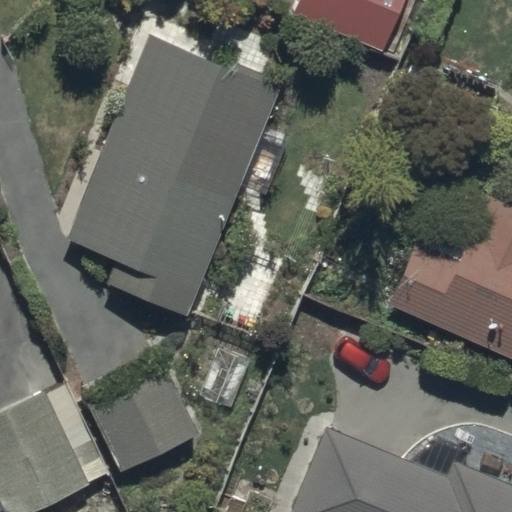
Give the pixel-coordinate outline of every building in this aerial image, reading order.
[(383,51),(404,0),(298,0),(293,13),(383,51)] [(107,287),(190,319),(280,86),(149,36),(69,241),(118,259),(107,287)] [(388,308),(511,362),(511,206),(488,196),(459,263),(416,244),(388,308)] [(83,393),(120,474),(198,438),(160,357),(83,393)] [(0,504),(3,511),(35,511),(110,477),(66,385),(0,415),(0,504)] [(511,511),(511,488),(454,464),(448,480),(328,430),(293,511),(511,511)]
